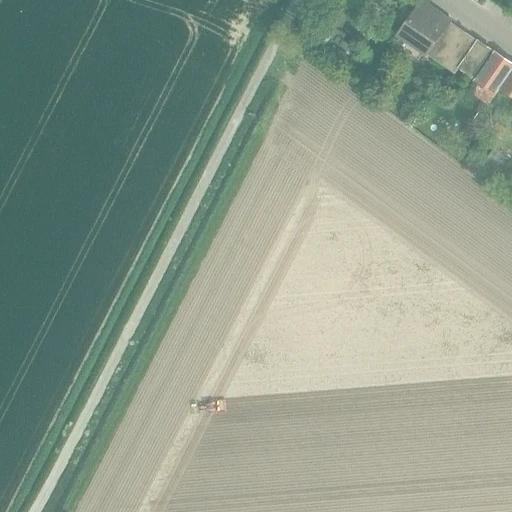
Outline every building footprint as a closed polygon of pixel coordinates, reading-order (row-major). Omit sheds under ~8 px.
[(399,35),(427,54),(449,21),(421,2),(399,35)] [(458,68),(472,78),(492,50),(449,21),(427,54),(456,72),(458,68)] [(493,96),(498,89),(511,68),(511,65),(493,53),(473,82),(493,96)] [(511,68),(498,89),(511,98),(511,68)] [(478,113),(471,124),(487,135),(495,124),(478,113)] [(499,126),(493,136),(499,141),(506,130),(499,126)]
